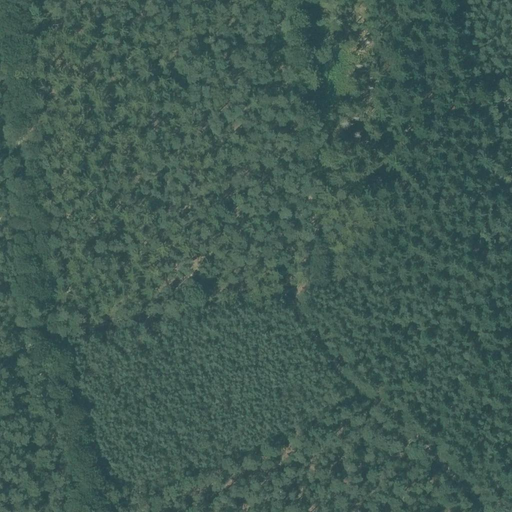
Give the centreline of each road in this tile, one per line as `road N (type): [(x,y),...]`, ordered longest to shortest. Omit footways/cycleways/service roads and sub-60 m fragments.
road 1 (unknown): [(74,0),(140,85),(184,306)]
road 2 (track): [(469,250),(434,0)]
road 3 (track): [(46,336),(277,286)]
road 4 (track): [(20,120),(46,336)]
road 5 (track): [(511,245),(316,277)]
road 6 (track): [(46,336),(93,511)]
road 7 (track): [(9,0),(20,120)]
